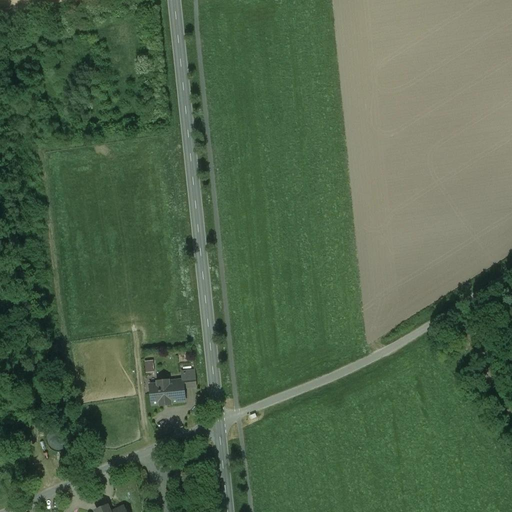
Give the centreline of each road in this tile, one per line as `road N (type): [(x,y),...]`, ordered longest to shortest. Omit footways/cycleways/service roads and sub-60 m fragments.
road 1 (tertiary): [(174,0),(218,423)]
road 2 (unclassified): [(511,273),(355,367),(218,423)]
road 3 (unclassified): [(218,423),(7,511)]
